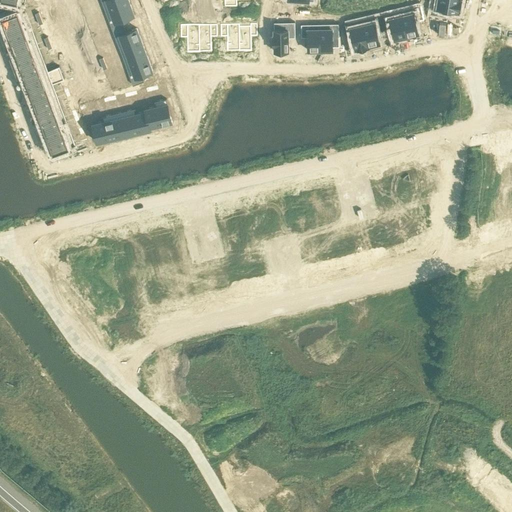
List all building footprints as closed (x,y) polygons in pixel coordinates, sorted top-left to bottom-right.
[(101,0),(106,11),(130,2),(129,0),(101,0)] [(166,0),(167,0),(177,0),(181,10),(195,5),(192,0),(166,0)] [(433,0),(431,13),(444,15),(445,9),(458,11),(458,9),(459,10),(461,0),(433,0)] [(130,2),(106,11),(112,29),(123,25),(121,19),(134,14),(130,2)] [(419,6),(400,10),(407,35),(419,33),(418,29),(416,20),(422,18),(419,6)] [(25,8),(3,17),(8,29),(30,21),(25,8)] [(400,10),(382,14),(383,19),(385,27),(391,25),(394,38),(407,35),(400,10)] [(380,15),(361,19),(368,45),(380,42),(379,38),(377,29),(383,27),(380,15)] [(361,19),(343,24),(346,36),(352,35),(355,48),(368,45),(361,19)] [(30,21),(8,29),(12,42),(35,33),(30,21)] [(274,34),(273,34),(273,45),(274,45),(274,50),(289,50),(288,37),(295,37),(295,21),(274,22),(274,34)] [(239,23),(239,24),(239,50),(239,51),(251,51),(251,35),(257,35),(257,23),(250,23),(250,26),(239,26),(239,23)] [(318,23),(301,24),(301,36),(308,36),(308,50),(320,49),(320,23),(318,23)] [(339,23),(320,23),(320,49),(333,49),(333,36),(339,36),(339,23)] [(199,24),(180,25),(181,37),(187,37),(187,52),(199,52),(199,51),(199,24)] [(217,24),(199,24),(199,51),(212,51),(211,42),(211,36),(217,36),(217,24)] [(239,24),(220,24),(221,36),(227,36),(227,42),(227,50),(239,50),(239,24)] [(123,25),(112,29),(119,46),(141,38),(137,27),(126,31),(123,25)] [(35,33),(12,42),(17,54),(39,45),(35,33)] [(141,38),(119,46),(123,57),(145,48),(141,38)] [(39,45),(17,54),(21,66),(44,58),(39,45)] [(145,48),(123,57),(127,67),(149,59),(145,48)] [(44,58),(21,66),(26,78),(59,66),(59,65),(48,69),(44,58)] [(149,59),(127,67),(133,84),(144,80),(142,74),(148,71),(153,70),(149,59)] [(59,66),(26,78),(30,90),(64,78),(59,66)] [(64,78),(30,90),(35,102),(57,94),(53,82),(64,78)] [(57,94),(35,102),(39,115),(62,106),(57,94)] [(167,98),(155,100),(161,123),(172,121),(167,98)] [(156,105),(146,108),(151,128),(150,126),(161,123),(155,100),(155,101),(156,105)] [(62,106),(39,115),(44,127),(66,118),(62,106)] [(135,108),(124,110),(129,133),(140,131),(135,108)] [(135,108),(140,131),(151,128),(146,108),(145,108),(146,110),(136,112),(135,108)] [(124,110),(113,113),(119,136),(129,133),(124,110)] [(113,113),(103,115),(108,138),(116,136),(119,136),(113,113)] [(103,120),(92,123),(97,141),(108,138),(103,115),(102,116),(103,120)] [(66,118),(44,127),(49,139),(71,131),(66,118)] [(71,131),(49,139),(53,152),(76,144),(75,143),(74,140),(71,131)] [(436,155),(425,158),(430,181),(442,178),(440,174),(447,172),(444,161),(438,163),(436,155)] [(425,158),(415,160),(421,183),(429,181),(430,181),(425,158)] [(415,160),(405,163),(411,186),(421,183),(415,160)] [(401,164),(395,165),(401,188),(400,183),(409,181),(410,186),(411,186),(405,163),(401,164)] [(395,165),(385,167),(391,190),(401,188),(395,165)] [(378,184),(371,185),(374,196),(380,194),(380,193),(391,190),(385,167),(374,170),(378,184)] [(332,180),(321,182),(326,205),(337,203),(332,180)] [(321,182),(311,185),(316,208),(315,203),(325,201),(326,205),(321,182)] [(311,185),(300,187),(305,210),(316,208),(311,185)] [(300,187),(289,190),(295,213),(305,210),(300,187)] [(282,206),(275,207),(278,218),(284,217),(284,215),(295,213),(289,190),(278,192),(282,206)] [(265,196),(254,199),(260,223),(271,221),(271,222),(278,220),(278,218),(275,207),(269,209),(265,196)] [(254,199),(243,201),(249,226),(260,223),(254,199)] [(233,203),(239,228),(238,224),(248,221),(249,226),(243,201),(233,204),(233,203)] [(511,202),(500,205),(504,218),(509,217),(511,228),(511,227),(511,202)] [(225,221),(218,223),(222,235),(229,233),(228,231),(239,228),(233,203),(228,204),(222,205),(222,207),(221,207),(225,221)] [(404,210),(393,213),(394,220),(403,218),(406,228),(428,223),(426,212),(412,215),(410,209),(404,210)] [(170,217),(159,220),(165,247),(184,242),(181,230),(175,231),(171,218),(170,217)] [(150,237),(144,239),(147,251),(165,247),(159,220),(158,220),(159,221),(155,222),(154,221),(148,222),(148,224),(147,224),(150,237)] [(428,223),(406,228),(408,238),(431,233),(428,223)] [(119,230),(118,230),(125,257),(133,255),(143,252),(140,240),(134,241),(131,228),(130,228),(129,227),(123,228),(123,230),(119,231),(119,230)] [(110,247),(97,250),(98,254),(104,262),(113,259),(113,257),(118,256),(124,254),(124,257),(125,257),(118,230),(107,233),(107,234),(110,247)] [(386,232),(375,235),(381,257),(392,255),(386,232)] [(431,233),(408,238),(408,239),(413,238),(415,248),(433,244),(431,233)] [(375,235),(365,237),(370,260),(381,257),(375,235)] [(365,242),(355,244),(360,263),(370,260),(365,237),(364,237),(365,242)] [(68,240),(50,254),(57,264),(76,249),(68,240)] [(355,244),(345,247),(349,265),(360,263),(355,244)] [(333,246),(323,249),(328,271),(339,269),(333,246)] [(334,246),(333,246),(339,269),(339,268),(349,265),(345,247),(335,249),(334,246)] [(76,249),(57,264),(64,272),(62,274),(83,258),(76,249)] [(313,251),(312,251),(318,274),(328,271),(323,249),(322,249),(323,253),(314,256),(313,251)] [(413,249),(402,251),(404,258),(415,255),(413,249)] [(312,251),(301,254),(307,277),(318,274),(312,251)] [(83,258),(62,274),(68,282),(84,270),(78,262),(83,258)] [(263,267),(252,270),(257,287),(268,285),(263,267)] [(504,278),(491,281),(494,294),(493,294),(511,289),(511,269),(503,272),(504,278)] [(84,270),(68,282),(75,290),(93,276),(92,276),(90,277),(84,270)] [(252,270),(242,272),(246,290),(257,287),(252,270)] [(232,275),(231,275),(235,291),(235,293),(246,290),(242,272),(232,275)] [(232,274),(221,276),(225,294),(235,291),(231,275),(232,275),(232,274)] [(93,276),(75,290),(81,298),(99,284),(93,276)] [(221,276),(210,279),(214,296),(225,294),(221,276)] [(210,279),(200,281),(204,299),(214,296),(210,279)] [(200,281),(189,284),(193,301),(204,299),(200,281)] [(99,284),(81,298),(87,306),(107,291),(107,290),(105,292),(99,284)] [(189,284),(178,287),(178,288),(179,288),(183,304),(193,301),(189,284)] [(178,288),(168,290),(173,308),(184,305),(183,304),(179,288),(178,288)] [(511,289),(493,294),(496,305),(497,305),(498,307),(510,304),(511,311),(511,310),(511,289)] [(168,290),(158,293),(162,310),(173,308),(168,290)] [(107,291),(87,306),(94,314),(114,298),(113,298),(107,291)] [(391,310),(385,312),(388,323),(395,321),(394,319),(409,316),(403,292),(388,296),(391,310)] [(158,293),(147,295),(151,313),(162,310),(158,293)] [(114,298),(94,314),(94,315),(96,313),(103,322),(121,307),(114,298)] [(375,299),(362,302),(368,325),(380,322),(380,325),(388,323),(385,312),(379,313),(375,299)] [(353,320),(347,321),(349,332),(356,330),(356,328),(368,325),(362,302),(349,305),(353,320)] [(121,307),(103,322),(110,331),(128,316),(126,313),(121,307)] [(337,308),(324,311),(329,335),(342,332),(342,334),(349,332),(347,321),(340,323),(337,308)] [(314,329),(308,330),(311,341),(318,340),(318,337),(329,335),(324,311),(311,314),(314,329)] [(128,316),(110,331),(117,340),(136,325),(128,316)] [(298,317),(285,320),(291,344),(303,341),(304,343),(311,341),(308,330),(302,332),(298,317)] [(276,338),(270,340),(272,351),(280,349),(279,347),(291,344),(285,320),(273,323),(276,338)] [(494,331),(481,334),(484,347),(483,347),(505,342),(502,330),(507,329),(505,322),(492,325),(494,331)] [(136,325),(117,340),(124,349),(141,336),(134,327),(136,325)] [(260,326),(248,329),(253,350),(264,347),(265,352),(272,351),(270,340),(263,341),(260,326)] [(248,329),(238,332),(243,352),(253,350),(248,329)] [(238,332),(227,334),(232,355),(243,352),(238,332)] [(227,334),(216,337),(221,357),(232,355),(227,334)] [(207,348),(200,350),(203,361),(209,359),(210,360),(221,357),(216,337),(205,340),(207,348)] [(505,342),(483,347),(485,358),(487,358),(487,360),(500,357),(501,364),(511,361),(511,353),(508,354),(505,342)] [(415,353),(404,356),(409,376),(421,373),(417,360),(424,359),(421,348),(414,349),(415,353)] [(154,354),(142,368),(152,376),(164,362),(154,354)] [(404,356),(393,358),(398,379),(409,376),(404,356)] [(393,358),(383,361),(388,381),(398,379),(393,358)] [(371,360),(364,361),(366,372),(373,371),(376,384),(388,381),(383,361),(372,363),(371,360)] [(164,362),(152,376),(161,384),(173,370),(164,362)] [(173,370),(161,384),(170,392),(182,378),(173,370)] [(323,375),(312,378),(317,398),(328,396),(325,382),(332,381),(329,370),(322,371),(323,375)] [(182,378),(170,392),(179,400),(191,385),(182,378)] [(312,378),(301,380),(306,401),(317,398),(312,378)] [(301,380),(291,383),(296,403),(306,401),(301,380)] [(279,382),(272,384),(274,395),(281,393),(284,406),(296,403),(291,383),(280,385),(279,382)] [(191,385),(179,400),(188,408),(201,393),(191,385)] [(492,387),(479,390),(485,413),(503,409),(501,399),(495,401),(492,387)] [(470,407),(464,408),(466,418),(485,413),(479,390),(467,393),(470,407)] [(201,393),(188,408),(198,416),(210,401),(201,393)] [(210,401),(198,416),(207,423),(219,409),(210,401)] [(219,409),(207,423),(217,432),(229,417),(219,409)] [(511,453),(511,448),(502,450),(507,468),(511,466),(511,453)] [(483,449),(476,451),(479,460),(485,459),(488,473),(499,470),(494,451),(484,454),(483,449)] [(502,450),(494,451),(499,470),(507,468),(502,450)]
